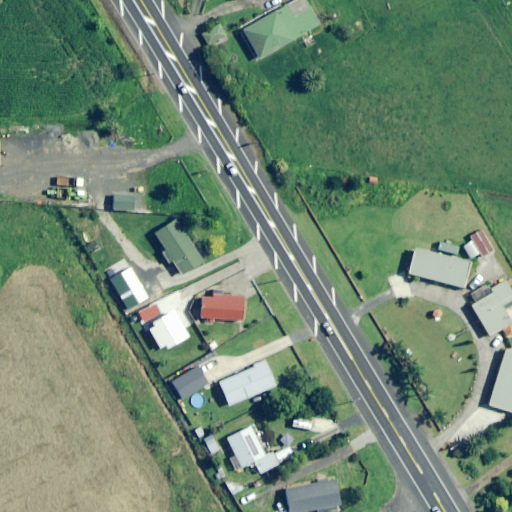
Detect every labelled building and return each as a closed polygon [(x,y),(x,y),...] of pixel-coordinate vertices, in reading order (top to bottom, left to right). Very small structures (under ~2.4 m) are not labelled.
[(244,30),(260,57),(319,23),(309,6),(293,16),(287,5),(244,30)] [(224,36),(218,24),(200,34),(206,46),(224,36)] [(358,80),(351,63),(329,72),(335,89),(358,80)] [(151,234),(161,250),(157,252),(166,265),(170,262),(179,276),(201,261),(173,219),(151,234)] [(482,229),(471,236),(483,256),(494,249),(482,229)] [(455,254),(459,239),(442,235),(438,250),(455,254)] [(414,251),(409,277),(464,287),(469,262),(414,251)] [(504,273),(498,262),(489,267),(495,278),(504,273)] [(493,291),(471,304),(491,336),(511,322),(511,306),(509,302),(511,299),(511,287),(505,276),(489,285),(493,291)] [(163,293),(155,278),(129,293),(137,308),(163,293)] [(240,321),(241,300),(199,298),(198,319),(240,321)] [(183,324),(174,307),(144,322),(154,340),(183,324)] [(511,352),(505,351),(490,409),(511,414),(511,352)] [(274,385),(263,362),(216,383),(227,406),(274,385)] [(320,419),(298,417),(297,426),(319,429),(320,419)] [(264,456),(248,426),(224,438),(234,457),(227,460),(233,471),(252,462),(258,474),(277,464),(271,453),(264,456)] [(306,511),(338,506),(333,481),(282,490),(286,511),(306,511)]
